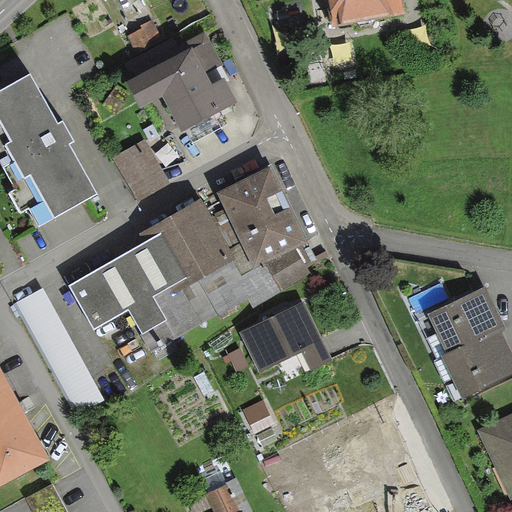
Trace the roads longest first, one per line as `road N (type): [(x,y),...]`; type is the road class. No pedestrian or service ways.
road 1 (residential): [(0,291),(284,131)]
road 2 (residential): [(335,241),(467,511)]
road 3 (residential): [(335,241),(373,235),(511,260)]
road 4 (residential): [(222,0),(284,131)]
road 5 (residential): [(284,131),(335,241)]
